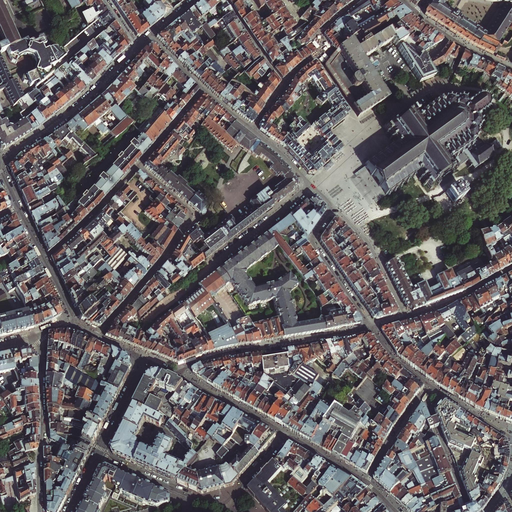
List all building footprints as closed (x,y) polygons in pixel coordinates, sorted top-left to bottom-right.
[(25,13),(39,6),(35,0),(28,0),(20,4),(25,13)] [(68,0),(67,2),(70,10),(73,9),(77,7),(74,0),(68,0)] [(94,9),(102,5),(100,2),(99,0),(92,0),(84,4),(87,11),(82,14),(82,15),(91,11),(89,7),(92,5),(94,9)] [(111,0),(114,3),(118,9),(123,5),(123,4),(126,1),(125,0),(111,0)] [(147,0),(146,0),(144,2),(148,7),(144,11),(155,24),(159,20),(163,17),(152,6),(147,0)] [(157,0),(154,3),(152,0),(147,0),(152,6),(163,17),(167,14),(171,11),(164,4),(160,0),(157,0)] [(203,0),(201,2),(209,12),(211,15),(218,10),(214,5),(211,0),(203,0)] [(224,1),(222,0),(211,0),(214,5),(219,1),(222,7),(218,10),(224,18),(232,13),(224,1)] [(238,0),(239,0),(232,5),(232,6),(233,7),(243,0),(248,6),(250,9),(253,6),(249,0),(238,0)] [(235,11),(237,13),(248,6),(243,0),(233,7),(235,11)] [(253,13),(252,13),(244,19),(242,20),(248,29),(254,37),(258,43),(259,44),(260,46),(266,56),(277,46),(269,34),(279,26),(286,37),(291,33),(290,30),(296,26),(295,24),(293,21),(284,8),(282,5),(278,0),(265,0),(265,1),(263,0),(258,0),(257,1),(257,2),(256,3),(260,9),(265,5),(272,16),(261,24),(254,13),(253,13)] [(326,4),(336,13),(340,10),(341,9),(337,5),(331,0),(323,0),(323,1),(326,4)] [(388,12),(385,14),(358,31),(350,20),(351,18),(369,7),(372,7),(368,3),(365,0),(362,0),(361,1),(334,23),(332,26),(338,31),(335,34),(335,35),(338,39),(343,45),(348,41),(345,36),(348,34),(351,38),(359,33),(362,38),(366,36),(371,33),(377,30),(379,29),(376,24),(390,15),(388,12)] [(337,5),(341,9),(347,5),(352,2),(350,0),(339,0),(340,2),(337,5)] [(377,5),(383,0),(372,0),(368,3),(372,7),(372,8),(377,5)] [(385,14),(388,12),(398,5),(396,4),(392,0),(383,0),(377,5),(372,8),(374,11),(377,12),(382,9),(384,11),(385,14)] [(441,7),(442,6),(445,0),(433,0),(426,7),(427,8),(433,12),(437,7),(441,7)] [(123,5),(118,9),(121,14),(124,19),(132,14),(127,7),(129,6),(127,2),(126,1),(123,4),(123,5)] [(144,11),(142,8),(136,12),(129,1),(127,2),(129,6),(127,7),(132,14),(135,18),(135,17),(136,17),(138,15),(140,17),(142,20),(148,30),(151,27),(155,24),(144,11)] [(197,5),(193,8),(201,19),(209,12),(201,2),(197,5)] [(0,36),(4,45),(0,47),(0,53),(7,50),(19,45),(0,3),(0,36)] [(314,3),(309,9),(313,12),(315,14),(316,13),(314,11),(318,7),(314,3)] [(485,38),(498,44),(507,29),(510,23),(511,19),(511,4),(504,3),(502,6),(486,35),(487,35),(485,38)] [(322,10),(331,18),(334,15),(336,13),(326,4),(321,9),(322,10)] [(98,20),(107,12),(105,9),(102,5),(94,9),(91,11),(82,15),(87,26),(94,20),(95,22),(98,20)] [(390,15),(401,8),(400,7),(398,5),(388,12),(390,15)] [(239,17),(242,20),(244,19),(252,13),(253,12),(250,9),(248,6),(237,13),(239,17)] [(487,35),(486,35),(458,16),(455,22),(449,18),(453,13),(442,6),(441,7),(437,7),(433,12),(471,37),(479,42),(484,37),(485,38),(487,35)] [(191,10),(188,12),(196,23),(201,28),(205,25),(201,19),(193,8),(191,10)] [(400,23),(410,16),(408,14),(401,8),(390,15),(376,24),(379,29),(388,23),(387,22),(394,18),(398,24),(400,23)] [(484,51),(492,55),(495,50),(479,42),(471,37),(433,12),(427,8),(424,12),(424,15),(428,17),(430,18),(434,21),(440,25),(446,29),(453,33),(459,37),(464,40),(469,43),(473,46),(484,51)] [(38,21),(48,17),(44,9),(35,13),(38,21)] [(318,17),(326,24),(328,22),(330,19),(331,18),(322,10),(320,13),(321,14),(318,17)] [(98,20),(106,30),(115,24),(110,17),(107,12),(98,20)] [(180,19),(178,20),(197,44),(201,49),(204,54),(209,50),(213,47),(208,41),(205,43),(204,42),(201,44),(200,42),(199,41),(197,37),(196,36),(194,36),(193,34),(201,28),(196,23),(188,12),(185,15),(180,19)] [(235,18),(232,13),(224,18),(218,21),(222,28),(212,35),(214,37),(219,33),(237,21),(235,18)] [(455,14),(453,13),(449,18),(455,22),(458,16),(455,14)] [(132,30),(136,37),(139,37),(144,33),(148,30),(142,20),(139,22),(135,17),(135,18),(132,14),(124,19),(129,25),(132,30)] [(315,19),(323,26),(325,24),(326,24),(318,17),(315,14),(313,17),(315,19)] [(405,28),(413,19),(412,18),(410,16),(400,23),(404,27),(405,28)] [(214,19),(206,26),(209,30),(216,23),(214,19)] [(312,23),(319,30),(322,28),(323,26),(315,19),(311,23),(312,23)] [(411,29),(417,22),(416,21),(413,19),(405,28),(404,27),(403,29),(402,28),(399,32),(402,35),(411,29)] [(176,22),(173,25),(192,48),(197,44),(178,20),(176,22)] [(242,29),(237,21),(219,33),(228,47),(236,41),(245,34),(242,29)] [(416,31),(421,25),(420,24),(417,22),(411,29),(402,35),(406,38),(407,39),(410,35),(409,34),(411,32),(412,33),(415,31),(416,31)] [(49,23),(37,28),(39,34),(51,29),(49,23)] [(312,23),(307,28),(314,35),(317,32),(319,30),(312,23)] [(103,33),(105,35),(107,33),(110,36),(114,33),(116,36),(120,32),(115,24),(106,30),(103,33)] [(171,26),(168,29),(177,39),(181,44),(176,48),(179,51),(174,55),(177,58),(181,62),(183,64),(201,49),(197,44),(192,48),(173,25),(171,26)] [(201,28),(209,40),(214,37),(212,35),(209,30),(206,26),(205,25),(201,28)] [(400,28),(397,25),(393,27),(398,33),(399,32),(402,28),(401,27),(400,28)] [(419,34),(425,27),(424,26),(421,25),(416,31),(419,34)] [(338,31),(332,26),(330,28),(328,30),(331,34),(326,38),(327,39),(328,41),(335,35),(335,34),(338,31)] [(351,38),(363,57),(375,49),(376,50),(380,47),(379,47),(392,39),(396,44),(402,41),(406,38),(402,35),(399,32),(398,33),(393,27),(376,38),(369,42),(366,36),(362,38),(359,33),(351,38)] [(422,37),(429,30),(427,29),(425,27),(419,34),(418,34),(422,37)] [(307,28),(301,34),(303,36),(308,41),(310,39),(313,36),(314,35),(307,28)] [(165,31),(162,33),(169,40),(173,44),(174,46),(176,44),(176,42),(174,41),(177,39),(168,29),(165,31)] [(275,68),(283,79),(285,77),(289,73),(291,71),(282,59),(283,58),(281,56),(285,53),(286,54),(289,52),(289,51),(285,46),(286,47),(287,45),(288,43),(289,42),(294,38),(301,33),(298,29),(279,43),(280,44),(277,46),(266,56),(268,58),(271,63),(278,58),(279,59),(278,59),(279,65),(275,68)] [(424,41),(432,33),(431,31),(429,30),(422,37),(421,38),(424,41)] [(119,39),(128,48),(130,46),(126,41),(122,35),(120,32),(116,36),(117,36),(119,39)] [(103,33),(99,36),(106,43),(100,49),(97,45),(95,47),(112,63),(114,61),(117,59),(112,54),(118,48),(108,38),(105,35),(103,33)] [(115,43),(113,40),(114,39),(117,36),(116,36),(114,33),(110,36),(108,38),(118,48),(122,53),(126,50),(128,48),(119,39),(117,41),(115,43)] [(160,35),(156,38),(164,45),(169,40),(162,33),(160,35)] [(376,37),(374,37),(371,33),(366,36),(369,42),(376,38),(376,37)] [(430,43),(437,36),(436,35),(432,33),(424,41),(427,44),(430,43)] [(248,38),(245,34),(236,41),(240,48),(250,41),(248,38)] [(337,50),(339,53),(340,51),(341,53),(355,74),(352,76),(351,78),(351,81),(352,83),(354,85),(356,86),(359,86),(362,84),(369,95),(356,104),(352,107),(355,111),(359,117),(372,109),(388,97),(385,92),(363,57),(351,38),(348,34),(345,36),(348,41),(343,45),(337,50)] [(414,38),(415,37),(412,35),(413,34),(412,34),(411,34),(410,35),(407,39),(410,42),(414,38)] [(46,46),(41,35),(19,45),(7,50),(13,62),(16,63),(18,57),(26,53),(35,56),(39,65),(36,74),(27,77),(24,76),(23,79),(24,82),(27,83),(29,82),(30,86),(33,85),(32,84),(38,82),(39,85),(40,84),(42,83),(47,79),(53,74),(58,70),(63,66),(68,61),(70,60),(62,50),(60,48),(58,46),(44,53),(41,48),(46,46)] [(330,43),(332,45),(338,39),(335,35),(328,41),(330,43)] [(303,36),(297,41),(300,46),(304,46),(304,47),(305,47),(310,44),(309,43),(308,42),(308,41),(303,36)] [(441,41),(441,39),(440,38),(437,36),(430,43),(427,44),(425,45),(423,47),(419,51),(423,54),(424,52),(427,49),(441,41)] [(498,44),(485,38),(484,37),(479,42),(495,50),(497,47),(498,44)] [(419,59),(422,55),(423,54),(419,51),(415,47),(413,45),(410,42),(407,39),(406,38),(402,41),(403,43),(404,43),(406,41),(419,55),(418,57),(419,59)] [(334,47),(337,50),(343,45),(338,39),(332,45),(334,47)] [(166,47),(168,49),(171,46),(173,44),(169,40),(164,45),(166,47)] [(252,44),(250,41),(240,48),(244,52),(253,46),(252,44)] [(95,58),(106,69),(109,66),(112,63),(95,47),(91,42),(86,47),(92,54),(93,53),(92,52),(94,50),(99,54),(95,58)] [(404,43),(403,43),(397,47),(410,68),(415,75),(419,83),(434,77),(431,70),(426,63),(425,61),(425,60),(424,59),(425,58),(422,55),(419,59),(418,57),(404,43)] [(450,45),(448,43),(442,51),(440,55),(445,63),(446,65),(447,65),(447,67),(449,70),(451,70),(452,66),(459,51),(455,48),(450,45)] [(310,44),(306,47),(302,50),(307,58),(309,56),(311,54),(316,51),(313,48),(310,44)] [(151,45),(150,45),(146,49),(145,49),(154,59),(160,52),(152,45),(151,45)] [(171,52),(174,55),(179,51),(176,48),(174,46),(173,48),(171,46),(168,49),(171,52)] [(255,48),(253,46),(244,52),(244,54),(247,57),(249,56),(256,50),(255,48)] [(88,61),(101,74),(104,71),(106,69),(95,58),(92,54),(86,47),(79,52),(83,56),(88,53),(92,57),(88,61)] [(112,54),(117,59),(120,55),(122,53),(118,48),(112,54)] [(225,48),(219,53),(224,59),(228,56),(230,55),(225,48)] [(244,52),(240,48),(230,55),(232,57),(234,59),(244,52)] [(157,70),(161,65),(157,62),(154,59),(145,49),(142,52),(139,56),(136,58),(134,61),(140,67),(138,69),(149,79),(153,75),(157,70)] [(187,67),(189,69),(205,55),(204,54),(201,49),(183,64),(187,67)] [(219,63),(209,50),(204,54),(205,55),(208,60),(212,66),(210,68),(209,69),(216,75),(219,77),(224,74),(215,65),(219,63)] [(258,53),(256,50),(249,56),(250,57),(253,61),(260,56),(258,53)] [(297,53),(303,61),(305,59),(307,58),(302,50),(297,53)] [(324,67),(352,107),(356,104),(331,66),(341,53),(340,51),(339,53),(337,50),(331,57),(324,65),(324,67)] [(86,70),(95,79),(98,76),(101,74),(88,61),(83,56),(79,52),(77,54),(78,55),(79,55),(80,56),(78,58),(76,55),(74,57),(84,67),(84,66),(84,65),(86,62),(88,64),(89,65),(90,66),(86,70)] [(154,59),(157,62),(163,55),(162,54),(160,52),(154,59)] [(239,64),(244,60),(241,56),(244,54),(244,52),(234,59),(237,62),(239,64)] [(287,58),(295,68),(297,66),(299,64),(292,55),(289,52),(286,54),(285,53),(281,56),(283,58),(284,57),(286,59),(287,58)] [(292,55),(299,64),(301,63),(303,61),(297,53),(296,52),(292,55)] [(468,56),(463,53),(457,68),(465,71),(471,58),(468,56)] [(157,62),(161,65),(167,59),(165,58),(163,55),(157,62)] [(192,73),(194,75),(202,66),(205,63),(208,60),(205,55),(189,69),(190,70),(192,73)] [(445,63),(440,55),(435,57),(429,61),(426,63),(431,70),(436,68),(436,69),(438,68),(437,67),(439,66),(441,71),(443,71),(445,63)] [(249,56),(247,57),(244,60),(239,64),(243,68),(250,63),(247,60),(250,57),(249,56)] [(68,61),(90,84),(93,81),(95,79),(86,70),(84,67),(74,57),(70,60),(68,61)] [(282,59),(291,71),(293,70),(295,68),(287,58),(286,59),(284,57),(283,58),(282,59)] [(0,91),(4,89),(12,107),(18,103),(23,98),(15,80),(11,82),(0,58),(0,80),(2,85),(0,85),(0,91)] [(471,76),(478,61),(476,60),(471,58),(465,71),(464,74),(468,75),(471,76)] [(147,82),(145,84),(151,90),(158,81),(164,74),(172,64),(171,63),(167,59),(161,65),(157,70),(160,72),(157,76),(158,77),(156,79),(153,75),(149,79),(147,82)] [(260,70),(266,64),(265,62),(263,60),(256,65),(260,70)] [(72,76),(84,90),(88,87),(90,84),(68,61),(63,66),(67,71),(70,68),(75,73),(72,76)] [(140,67),(134,61),(132,63),(130,65),(137,71),(138,69),(140,67)] [(320,69),(315,61),(311,63),(308,65),(307,67),(306,67),(300,72),(307,81),(308,82),(310,80),(321,96),(314,100),(320,107),(327,102),(332,110),(311,126),(315,130),(315,131),(326,142),(309,158),(294,143),(308,130),(299,118),(296,120),(299,123),(296,125),(294,123),(289,127),(292,130),(291,131),(286,137),(285,136),(280,144),(287,150),(288,151),(300,164),(305,170),(308,173),(315,173),(329,160),(342,149),(337,143),(327,132),(329,130),(330,131),(346,119),(348,118),(348,117),(347,116),(350,113),(336,94),(337,93),(333,88),(321,71),(321,70),(320,69)] [(475,79),(482,63),(481,62),(478,61),(471,76),(475,79)] [(475,79),(479,82),(487,65),(485,64),(482,63),(475,79)] [(169,79),(173,75),(177,70),(176,68),(172,64),(164,74),(169,79)] [(270,68),(266,64),(260,70),(255,75),(259,79),(260,79),(263,76),(265,73),(270,68)] [(129,67),(127,70),(133,76),(137,71),(130,65),(129,67)] [(260,70),(256,65),(245,75),(249,81),(251,79),(255,75),(260,70)] [(485,78),(492,68),(490,67),(487,65),(479,82),(480,83),(482,84),(485,78)] [(70,85),(79,95),(82,92),(84,90),(72,76),(67,71),(63,66),(58,70),(64,78),(66,79),(70,76),(71,78),(70,79),(71,80),(73,80),(74,82),(70,85)] [(202,66),(194,75),(198,78),(199,80),(207,71),(202,66)] [(482,84),(486,87),(489,81),(495,69),(494,69),(492,68),(485,78),(482,84)] [(133,76),(127,70),(124,73),(120,77),(129,86),(136,79),(138,80),(141,77),(147,82),(149,79),(138,69),(137,71),(133,76)] [(494,85),(492,89),(494,91),(495,89),(499,83),(498,82),(503,72),(500,71),(495,69),(489,81),(494,85)] [(60,80),(61,80),(64,78),(58,70),(53,74),(58,80),(59,79),(60,80)] [(173,75),(180,82),(179,83),(183,87),(188,80),(186,78),(180,72),(177,70),(173,75)] [(207,71),(199,80),(202,82),(204,84),(212,76),(212,75),(207,71)] [(270,79),(277,87),(279,85),(280,82),(272,72),(268,76),(270,79)] [(307,81),(300,72),(298,74),(296,76),(304,84),(307,81)] [(495,89),(499,91),(508,75),(506,74),(503,72),(498,82),(499,83),(495,89)] [(53,74),(47,79),(54,87),(59,82),(58,80),(53,74)] [(180,82),(173,75),(169,79),(172,82),(167,89),(169,91),(173,87),(174,88),(174,87),(177,85),(181,89),(183,87),(179,83),(180,82)] [(212,76),(204,84),(207,87),(209,89),(219,77),(216,75),(213,77),(212,76)] [(499,91),(505,95),(511,82),(511,76),(508,75),(499,91)] [(304,84),(296,76),(294,78),(292,80),(300,88),(304,84)] [(129,86),(120,77),(114,83),(104,94),(114,106),(117,108),(125,100),(126,101),(129,98),(129,97),(128,96),(134,90),(129,86)] [(219,77),(209,89),(212,92),(213,93),(221,85),(224,82),(219,77)] [(54,98),(62,108),(65,106),(67,104),(56,90),(54,87),(47,79),(42,83),(43,85),(44,87),(48,91),(51,89),(55,93),(56,92),(56,94),(58,95),(54,98)] [(167,89),(172,82),(169,79),(164,86),(149,103),(151,105),(157,110),(160,113),(164,108),(166,106),(168,104),(169,103),(170,101),(172,100),(174,98),(179,92),(174,87),(174,88),(173,87),(169,91),(167,89)] [(277,87),(270,79),(265,84),(273,92),(275,89),(277,87)] [(188,92),(194,85),(192,83),(188,80),(183,87),(181,89),(179,92),(181,95),(184,97),(188,92)] [(304,92),(300,88),(292,80),(291,81),(286,90),(282,97),(279,101),(289,110),(304,92)] [(149,103),(164,86),(158,81),(151,90),(149,92),(147,94),(143,98),(144,99),(149,103)] [(235,103),(244,91),(232,81),(228,86),(227,87),(231,90),(226,96),(227,96),(231,99),(227,105),(229,106),(235,111),(236,112),(241,107),(244,103),(243,103),(242,103),(240,102),(238,104),(235,103)] [(65,89),(73,99),(76,97),(79,95),(70,85),(68,82),(65,85),(65,86),(66,88),(65,89)] [(261,89),(270,97),(272,94),(273,92),(265,84),(263,82),(261,84),(263,86),(262,88),(262,87),(261,86),(260,86),(259,87),(261,89)] [(197,92),(198,90),(194,85),(188,92),(193,96),(197,92)] [(221,85),(213,93),(217,96),(219,98),(223,93),(226,96),(231,90),(227,87),(226,89),(222,86),(221,85)] [(45,100),(56,113),(59,111),(62,108),(54,98),(52,96),(50,94),(48,91),(44,87),(38,91),(43,97),(45,100)] [(36,88),(27,95),(34,103),(36,101),(37,102),(43,97),(38,91),(36,88)] [(147,94),(142,88),(137,93),(138,94),(137,94),(138,95),(142,99),(143,99),(143,98),(147,94)] [(56,90),(67,104),(71,101),(73,99),(65,89),(62,91),(60,89),(59,89),(56,90)] [(251,97),(263,106),(267,101),(270,97),(261,89),(256,95),(254,94),(251,97)] [(184,97),(189,101),(192,98),(193,96),(188,92),(184,97)] [(223,93),(219,98),(221,100),(223,101),(227,96),(226,96),(223,93)] [(114,106),(104,94),(101,96),(99,98),(109,110),(114,106)] [(23,98),(18,103),(24,110),(34,103),(27,95),(23,98)] [(178,101),(184,107),(187,103),(189,101),(184,97),(181,95),(180,96),(182,97),(178,101)] [(206,97),(204,96),(202,96),(194,105),(190,110),(195,115),(208,99),(206,97)] [(250,105),(260,113),(262,110),(264,107),(263,106),(251,97),(250,96),(246,101),(250,105)] [(365,164),(353,172),(373,202),(377,200),(385,194),(387,196),(388,195),(387,193),(391,189),(393,191),(394,190),(393,188),(398,185),(399,187),(401,186),(399,184),(404,181),(405,183),(407,182),(405,179),(410,176),(412,178),(413,177),(411,175),(416,172),(419,175),(416,177),(417,178),(420,177),(423,182),(421,184),(422,185),(425,184),(428,189),(430,188),(428,185),(433,181),(436,186),(438,184),(437,182),(448,175),(449,177),(451,175),(448,171),(452,168),(454,171),(456,170),(456,169),(466,161),(472,171),(486,161),(487,161),(488,161),(487,160),(490,159),(491,158),(491,157),(491,156),(490,156),(485,149),(485,148),(485,147),(484,148),(484,147),(483,148),(479,142),(476,144),(474,143),(475,142),(474,141),(475,139),(477,140),(478,138),(476,138),(476,135),(478,135),(478,133),(476,133),(477,131),(478,132),(479,131),(478,130),(479,128),(481,128),(481,127),(480,126),(480,124),(481,124),(481,122),(479,122),(478,120),(480,118),(479,117),(480,115),(482,117),(483,116),(482,115),(483,113),(484,115),(486,114),(485,112),(487,111),(488,112),(489,111),(488,110),(489,108),(491,108),(491,107),(489,106),(489,104),(491,103),(490,102),(488,102),(487,100),(488,99),(487,98),(486,99),(484,98),(484,97),(482,97),(482,98),(480,98),(479,97),(478,97),(479,99),(477,100),(475,99),(474,100),(475,101),(474,102),(472,101),(471,102),(472,103),(470,105),(469,103),(466,103),(465,101),(465,100),(464,100),(464,101),(462,100),(462,98),(460,98),(460,100),(458,101),(457,99),(456,100),(456,101),(454,101),(454,100),(453,99),(452,100),(450,99),(449,98),(448,98),(448,100),(446,100),(445,99),(444,100),(444,101),(443,102),(442,102),(441,102),(440,102),(440,103),(438,99),(436,100),(438,103),(435,105),(433,102),(431,104),(433,106),(429,109),(427,106),(426,107),(428,110),(424,113),(422,110),(421,111),(422,114),(419,116),(416,113),(419,111),(418,109),(415,111),(412,106),(409,107),(411,110),(407,113),(405,109),(403,111),(404,112),(393,120),(392,118),(390,120),(392,124),(388,127),(385,124),(384,125),(387,131),(385,132),(386,134),(386,133),(387,134),(386,135),(388,137),(389,136),(389,138),(390,140),(392,138),(396,143),(391,146),(389,144),(388,145),(390,147),(385,150),(383,148),(382,149),(383,151),(379,155),(377,152),(376,153),(377,156),(372,159),(371,157),(369,158),(371,160),(366,163),(365,161),(363,162),(365,164)] [(109,110),(99,98),(92,104),(88,108),(98,120),(109,110)] [(172,105),(180,112),(183,108),(184,107),(178,101),(174,98),(172,100),(173,101),(174,102),(172,105)] [(199,118),(202,115),(203,114),(204,115),(205,114),(203,113),(204,112),(212,102),(210,101),(208,99),(195,115),(199,118)] [(24,120),(32,132),(35,130),(37,128),(47,120),(56,113),(45,100),(40,105),(41,106),(24,120)] [(277,103),(275,106),(283,113),(285,114),(289,110),(279,101),(277,103)] [(211,112),(217,106),(215,104),(212,102),(204,112),(209,116),(211,112)] [(164,108),(175,117),(178,114),(180,112),(172,105),(170,104),(169,103),(168,104),(170,105),(168,108),(166,106),(164,108)] [(247,111),(256,118),(258,115),(260,113),(250,105),(245,110),(247,111)] [(115,139),(131,124),(117,108),(114,106),(109,110),(120,123),(109,133),(115,139)] [(211,112),(216,116),(217,115),(222,110),(220,109),(217,106),(211,112)] [(270,110),(265,116),(273,120),(276,117),(276,116),(278,119),(283,113),(275,106),(270,110)] [(241,107),(236,112),(240,115),(243,117),(247,111),(245,110),(241,107)] [(91,126),(93,124),(96,128),(96,127),(100,131),(102,134),(104,133),(105,135),(108,132),(98,120),(88,108),(82,112),(76,117),(87,130),(88,130),(92,127),(91,126)] [(160,113),(171,122),(174,119),(175,117),(164,108),(160,113)] [(147,133),(155,141),(167,127),(171,122),(160,113),(157,110),(137,131),(141,135),(143,137),(147,133)] [(189,112),(187,114),(195,122),(199,118),(195,115),(190,110),(189,112)] [(217,115),(222,119),(226,114),(224,112),(222,110),(217,115)] [(256,118),(247,111),(243,117),(248,121),(250,123),(252,123),(256,118)] [(186,115),(184,118),(197,130),(200,126),(197,123),(195,122),(187,114),(186,115)] [(221,119),(226,123),(231,117),(229,116),(226,114),(222,119),(221,119)] [(262,121),(259,125),(260,130),(261,131),(262,132),(265,134),(269,137),(273,140),(278,142),(280,144),(285,136),(276,129),(270,126),(273,121),(273,120),(265,116),(262,121)] [(87,130),(76,117),(72,121),(65,127),(71,135),(77,130),(82,135),(87,130)] [(226,123),(231,127),(234,123),(236,121),(234,120),(231,117),(226,123)] [(183,119),(180,123),(188,130),(191,127),(193,128),(190,132),(193,134),(197,130),(184,118),(183,119)] [(211,122),(207,118),(206,119),(204,122),(201,125),(201,126),(231,153),(238,145),(248,134),(234,123),(231,127),(224,134),(220,130),(215,127),(210,123),(211,122)] [(12,127),(18,141),(32,132),(24,120),(12,127)] [(157,150),(153,154),(158,159),(162,163),(169,155),(174,155),(180,160),(182,162),(196,145),(195,144),(195,143),(190,139),(193,134),(190,132),(188,130),(180,123),(178,125),(174,130),(170,134),(167,139),(163,143),(157,150)] [(8,126),(0,132),(0,148),(0,150),(2,149),(4,149),(18,141),(12,127),(8,126)] [(71,144),(85,158),(80,161),(83,166),(95,158),(86,151),(83,148),(71,135),(65,127),(60,130),(56,133),(52,136),(64,148),(71,144)] [(143,137),(151,146),(155,141),(147,133),(143,137)] [(242,149),(252,137),(250,135),(248,134),(238,145),(240,147),(242,149)] [(78,207),(86,216),(92,209),(96,205),(98,203),(100,202),(99,201),(103,197),(108,192),(110,190),(111,190),(113,187),(115,186),(114,185),(119,181),(125,174),(132,166),(142,156),(148,149),(151,146),(143,137),(141,135),(134,142),(133,141),(129,145),(130,146),(121,156),(119,155),(116,159),(117,160),(102,177),(101,175),(97,179),(98,180),(85,195),(84,193),(81,197),(78,195),(72,201),(75,203),(78,207)] [(67,161),(72,157),(64,148),(52,136),(49,138),(46,139),(56,150),(60,147),(61,149),(63,152),(64,151),(65,152),(61,156),(63,157),(67,161)] [(256,141),(257,141),(254,139),(252,137),(242,149),(248,154),(249,153),(256,141)] [(44,141),(41,142),(59,163),(61,166),(67,161),(63,157),(59,160),(55,155),(56,154),(55,153),(57,151),(56,150),(46,139),(44,141)] [(251,155),(260,144),(258,143),(256,141),(249,153),(251,155)] [(38,144),(35,146),(44,158),(52,168),(59,163),(41,142),(38,144)] [(251,155),(257,159),(259,157),(269,165),(278,158),(269,151),(270,151),(263,146),(262,145),(262,146),(260,144),(251,155)] [(44,158),(35,146),(30,148),(26,151),(47,175),(54,171),(52,168),(44,158)] [(60,147),(56,150),(57,151),(58,152),(61,156),(65,152),(64,151),(63,152),(61,149),(60,147)] [(47,175),(26,151),(23,152),(19,155),(30,165),(31,166),(33,169),(35,173),(37,175),(40,174),(43,178),(47,175)] [(151,156),(149,159),(158,167),(162,163),(158,159),(153,154),(151,156)] [(30,165),(19,155),(18,156),(16,158),(26,167),(30,165)] [(14,160),(13,162),(22,170),(26,167),(16,158),(14,160)] [(276,177),(288,168),(285,165),(284,165),(283,164),(278,158),(269,165),(271,167),(269,169),(273,173),(276,177)] [(147,160),(146,162),(156,171),(160,168),(158,167),(149,159),(147,160)] [(22,170),(13,162),(8,166),(11,172),(12,177),(22,170)] [(146,162),(143,165),(144,167),(149,171),(153,175),(156,171),(146,162)] [(62,180),(69,176),(61,166),(59,163),(52,168),(54,171),(55,170),(58,174),(62,180)] [(22,170),(12,177),(14,180),(15,181),(23,175),(27,172),(33,169),(31,166),(30,165),(26,167),(22,170)] [(155,176),(157,178),(164,170),(161,167),(160,168),(156,171),(153,175),(155,176)] [(290,172),(291,171),(288,168),(276,177),(277,178),(279,176),(284,181),(273,190),(275,192),(270,195),(270,196),(267,198),(272,206),(277,202),(278,203),(282,200),(293,191),(294,190),(294,189),(297,186),(297,182),(296,180),(291,174),(290,172)] [(58,174),(55,170),(54,171),(47,175),(43,178),(41,179),(43,183),(58,174)] [(159,180),(161,181),(168,173),(164,170),(157,178),(159,180)] [(139,172),(137,172),(134,175),(140,180),(139,181),(144,185),(148,180),(145,177),(140,173),(139,172)] [(26,179),(17,185),(19,190),(20,193),(36,184),(37,188),(44,184),(43,183),(41,179),(43,178),(40,174),(37,175),(35,173),(30,177),(26,179)] [(166,186),(170,189),(179,179),(177,177),(175,179),(168,173),(161,181),(166,186)] [(36,184),(20,193),(24,203),(26,206),(36,201),(33,196),(62,180),(58,174),(43,183),(44,184),(37,188),(36,184)] [(23,175),(15,181),(16,184),(17,185),(26,179),(23,175)] [(140,180),(134,175),(131,179),(136,183),(139,181),(140,180)] [(185,202),(188,204),(195,196),(185,187),(187,185),(179,179),(170,189),(172,190),(173,191),(174,192),(180,198),(181,198),(185,202)] [(36,201),(26,206),(28,211),(30,214),(43,206),(40,199),(50,194),(49,193),(57,188),(56,187),(57,186),(58,187),(60,186),(61,183),(64,182),(62,180),(33,196),(36,201)] [(144,185),(147,188),(152,183),(151,182),(148,180),(144,185)] [(148,189),(151,192),(156,187),(154,185),(152,183),(147,188),(148,189)] [(130,191),(124,186),(122,189),(117,193),(123,198),(130,191)] [(158,197),(162,201),(167,196),(162,192),(156,187),(151,192),(153,193),(156,196),(158,197)] [(454,188),(453,189),(454,190),(448,194),(447,193),(446,194),(447,194),(446,195),(447,196),(451,201),(450,201),(451,202),(452,202),(452,203),(453,202),(453,201),(459,197),(459,198),(461,197),(460,196),(461,196),(460,195),(459,195),(459,194),(459,193),(459,192),(459,191),(458,191),(457,191),(456,191),(456,190),(456,189),(456,188),(455,189),(454,188)] [(148,189),(144,194),(149,198),(153,193),(151,192),(148,189)] [(270,196),(266,189),(250,202),(255,207),(235,223),(230,217),(225,221),(218,227),(217,228),(228,242),(255,221),(270,209),(273,207),(272,206),(267,198),(270,196)] [(116,195),(113,198),(124,208),(128,204),(125,201),(123,198),(117,193),(116,195)] [(135,196),(132,193),(125,201),(128,204),(135,196)] [(194,210),(199,214),(204,209),(208,204),(197,194),(195,196),(188,204),(194,210)] [(170,207),(173,210),(177,205),(172,201),(167,196),(162,201),(167,205),(170,207)] [(318,200),(314,196),(308,201),(311,204),(314,207),(316,209),(321,203),(318,200)] [(158,197),(153,202),(154,202),(161,209),(163,210),(167,205),(162,201),(158,197)] [(8,204),(6,198),(1,200),(6,209),(7,209),(10,207),(8,204)] [(70,220),(75,227),(77,225),(80,222),(72,214),(69,217),(66,213),(69,211),(65,207),(64,208),(56,198),(54,200),(61,211),(64,217),(67,222),(70,220)] [(110,201),(110,202),(121,212),(124,208),(113,198),(112,199),(110,201)] [(304,201),(302,203),(306,208),(311,204),(308,201),(306,199),(304,201)] [(43,206),(30,214),(33,221),(35,227),(43,222),(42,219),(41,217),(53,210),(54,212),(55,215),(61,211),(54,200),(43,206)] [(72,214),(80,222),(84,219),(86,216),(78,207),(75,211),(72,208),(72,206),(75,203),(72,201),(65,207),(69,211),(72,214)] [(108,204),(105,207),(116,217),(118,215),(121,212),(110,202),(108,204)] [(154,202),(150,207),(146,203),(144,203),(143,204),(143,205),(143,206),(141,209),(145,212),(144,214),(160,226),(150,238),(153,241),(164,252),(169,244),(171,241),(173,236),(165,229),(166,228),(164,227),(165,226),(164,225),(166,222),(158,216),(161,211),(160,210),(161,209),(154,202)] [(293,212),(288,216),(306,238),(313,227),(317,223),(318,221),(311,213),(306,208),(302,203),(299,206),(293,212)] [(325,211),(325,207),(321,203),(316,209),(322,215),(324,212),(325,211)] [(306,208),(311,213),(318,221),(321,217),(322,215),(316,209),(314,207),(311,204),(306,208)] [(187,213),(177,205),(173,210),(184,219),(186,215),(187,213)] [(103,210),(100,213),(113,224),(114,224),(118,219),(116,217),(105,207),(103,210)] [(169,216),(180,225),(183,221),(184,219),(173,210),(170,207),(169,208),(170,209),(166,214),(169,216)] [(160,210),(161,211),(158,216),(166,222),(176,231),(179,227),(180,225),(169,216),(166,214),(163,210),(161,209),(160,210)] [(53,210),(41,217),(42,219),(54,212),(53,210)] [(43,222),(35,227),(37,232),(38,234),(39,233),(52,225),(64,217),(61,211),(55,215),(54,215),(56,218),(53,220),(54,221),(50,223),(48,219),(43,222)] [(511,224),(504,215),(501,211),(499,212),(493,215),(505,232),(507,231),(511,236),(511,224)] [(112,226),(99,214),(95,218),(86,226),(80,232),(88,240),(88,239),(91,242),(86,246),(78,254),(74,257),(78,260),(82,264),(61,279),(62,282),(64,285),(88,264),(92,269),(102,259),(105,263),(115,253),(116,251),(111,248),(112,246),(118,240),(120,238),(115,232),(117,231),(116,230),(112,226)] [(119,229),(123,232),(127,227),(131,223),(127,220),(121,218),(118,215),(116,217),(118,219),(114,224),(118,227),(116,230),(117,231),(119,229)] [(493,215),(487,219),(492,228),(497,224),(499,226),(493,230),(498,237),(502,235),(504,239),(501,241),(502,244),(506,243),(509,248),(511,246),(511,236),(507,231),(505,232),(493,215)] [(284,220),(267,234),(277,247),(286,259),(304,244),(306,244),(306,241),(306,238),(288,216),(284,220)] [(13,217),(6,221),(10,227),(17,223),(15,218),(13,217)] [(52,225),(39,233),(40,236),(41,238),(51,230),(53,232),(54,234),(54,235),(56,233),(60,229),(65,225),(67,222),(64,217),(52,225)] [(345,228),(337,219),(333,220),(332,220),(331,222),(337,229),(335,230),(338,234),(345,228)] [(65,225),(70,231),(73,229),(75,227),(70,220),(67,222),(65,225)] [(0,229),(1,232),(2,232),(5,230),(10,227),(6,221),(2,223),(0,224),(0,229)] [(165,229),(173,236),(175,233),(176,231),(166,222),(164,225),(165,226),(164,227),(166,228),(165,229)] [(337,229),(331,222),(329,225),(327,229),(333,238),(334,237),(338,234),(335,230),(337,229)] [(2,232),(1,232),(0,232),(0,239),(1,241),(20,229),(20,228),(17,223),(10,227),(5,230),(8,235),(4,237),(1,232),(2,232)] [(60,229),(66,235),(68,233),(70,231),(65,225),(60,229)] [(195,226),(192,228),(184,235),(193,245),(195,243),(201,250),(199,252),(206,260),(228,242),(217,228),(206,237),(206,238),(204,240),(202,237),(195,226)] [(143,263),(150,270),(155,264),(159,258),(147,247),(143,244),(142,242),(136,237),(127,227),(123,232),(119,229),(117,231),(115,232),(120,238),(124,235),(142,253),(148,258),(143,263)] [(343,243),(353,235),(350,232),(345,228),(338,234),(334,237),(336,240),(338,237),(340,239),(341,239),(342,240),(339,242),(341,244),(343,243)] [(492,228),(485,232),(493,246),(494,249),(497,248),(494,243),(498,241),(500,244),(500,246),(502,248),(504,250),(500,252),(509,266),(511,265),(511,264),(511,260),(502,244),(501,241),(498,237),(493,230),(492,228)] [(0,251),(3,249),(24,236),(22,234),(20,229),(1,241),(0,239),(0,251)] [(58,235),(61,239),(64,237),(66,235),(60,229),(56,233),(57,234),(58,233),(59,234),(58,235)] [(323,234),(320,239),(320,242),(322,246),(330,240),(333,238),(327,229),(323,234)] [(51,230),(41,238),(43,243),(45,247),(54,239),(56,237),(54,235),(54,234),(52,236),(50,234),(53,232),(51,230)] [(144,234),(141,231),(136,237),(142,242),(143,241),(146,238),(148,236),(145,233),(144,234)] [(480,231),(475,234),(486,257),(489,260),(497,272),(501,270),(505,268),(497,255),(494,256),(493,253),(491,253),(490,254),(488,250),(486,251),(485,250),(493,246),(485,232),(485,231),(481,233),(480,231)] [(84,244),(87,241),(88,242),(85,245),(86,246),(91,242),(88,239),(88,240),(80,232),(79,234),(76,236),(82,242),(84,244)] [(319,322),(294,326),(288,296),(290,292),(298,286),(289,274),(276,283),(254,289),(245,276),(245,271),(277,247),(267,234),(255,243),(213,274),(223,288),(229,284),(247,308),(272,302),(277,319),(283,338),(293,336),(309,334),(323,331),(322,322),(319,322)] [(349,247),(358,241),(356,238),(353,235),(343,243),(345,245),(347,244),(349,247)] [(6,253),(7,253),(26,240),(25,239),(24,236),(3,249),(6,253)] [(76,236),(75,236),(70,241),(63,246),(68,250),(72,254),(74,257),(78,254),(74,250),(75,250),(76,250),(76,249),(77,248),(76,247),(77,246),(79,248),(80,247),(80,248),(83,246),(80,244),(82,242),(76,236)] [(191,246),(183,236),(176,249),(173,253),(183,262),(185,264),(191,270),(204,261),(197,252),(191,246)] [(46,250),(47,253),(58,243),(54,239),(45,247),(46,250)] [(7,253),(8,255),(10,259),(13,257),(13,256),(29,246),(28,245),(26,240),(7,253)] [(330,240),(322,246),(326,251),(328,253),(341,244),(339,242),(338,242),(334,245),(333,244),(330,240)] [(147,247),(159,258),(162,254),(164,252),(153,241),(147,247)] [(352,254),(362,247),(360,244),(359,241),(358,241),(349,247),(347,249),(349,252),(350,251),(352,254)] [(341,244),(328,253),(330,257),(332,259),(343,252),(342,251),(340,252),(340,253),(338,250),(341,248),(341,249),(346,246),(345,245),(343,243),(341,244)] [(502,244),(511,260),(511,246),(509,248),(506,243),(502,244)] [(286,259),(297,273),(303,269),(296,259),(302,254),(309,264),(317,259),(312,252),(306,244),(304,244),(286,259)] [(13,257),(10,259),(13,264),(32,253),(31,251),(29,246),(13,256),(13,257)] [(55,254),(50,258),(51,260),(52,262),(60,257),(59,256),(68,250),(63,246),(59,250),(55,254)] [(358,261),(368,255),(366,251),(362,247),(352,254),(351,255),(348,257),(354,264),(356,263),(358,261)] [(497,255),(505,268),(506,267),(509,266),(500,252),(497,247),(497,248),(494,249),(497,255)] [(343,252),(332,259),(335,263),(336,265),(348,257),(351,255),(349,252),(347,249),(343,252)] [(60,257),(52,262),(54,265),(54,266),(72,254),(68,250),(59,256),(60,257)] [(129,259),(145,275),(148,272),(150,270),(143,263),(130,251),(126,256),(129,259)] [(32,253),(13,264),(6,268),(7,269),(4,271),(5,272),(6,271),(7,270),(10,275),(35,260),(34,258),(32,253)] [(172,255),(170,258),(186,275),(191,270),(185,264),(181,268),(179,265),(183,262),(173,253),(172,255)] [(72,254),(54,266),(57,271),(58,273),(78,260),(74,257),(72,254)] [(358,270),(371,261),(369,257),(368,255),(358,261),(361,265),(359,266),(356,263),(354,264),(358,270)] [(348,257),(336,265),(339,270),(341,273),(354,264),(348,257)] [(489,263),(486,266),(491,276),(494,274),(497,272),(489,260),(486,257),(489,263)] [(168,260),(165,264),(180,279),(177,282),(180,285),(184,282),(183,281),(182,282),(182,281),(184,280),(182,278),(186,275),(170,258),(168,260)] [(130,268),(142,279),(144,276),(145,275),(129,259),(126,263),(129,267),(131,265),(134,268),(133,269),(131,267),(130,268)] [(297,273),(302,278),(321,265),(320,263),(317,259),(309,264),(303,269),(297,273)] [(399,265),(396,259),(384,264),(390,276),(396,287),(407,308),(408,307),(412,309),(412,310),(424,306),(414,286),(411,288),(401,269),(402,267),(402,266),(400,265),(399,265)] [(38,265),(35,260),(10,275),(13,280),(7,284),(4,279),(2,280),(4,284),(5,287),(39,268),(38,265)] [(78,260),(58,273),(59,276),(61,279),(82,264),(78,260)] [(364,278),(376,270),(374,267),(371,261),(358,270),(361,275),(363,277),(364,278)] [(122,267),(138,283),(140,280),(142,279),(130,268),(129,267),(126,263),(122,267)] [(467,269),(455,275),(456,279),(458,283),(464,281),(463,278),(472,274),(479,270),(482,268),(479,263),(472,266),(471,265),(466,267),(467,269)] [(88,264),(64,285),(66,289),(67,294),(79,284),(78,282),(79,281),(82,278),(86,275),(92,269),(88,264)] [(113,272),(106,264),(93,276),(92,276),(89,279),(86,275),(82,278),(83,280),(85,283),(87,284),(90,280),(91,279),(92,278),(96,274),(97,275),(99,273),(101,276),(101,277),(103,279),(105,277),(109,274),(110,275),(113,272)] [(162,267),(159,271),(169,280),(167,283),(174,291),(178,288),(181,286),(180,285),(177,282),(180,279),(165,264),(162,267)] [(354,264),(341,273),(344,277),(346,279),(358,270),(354,264)] [(302,278),(309,287),(312,285),(328,274),(327,273),(323,267),(321,265),(302,278)] [(482,268),(479,270),(480,271),(485,279),(488,277),(491,276),(486,266),(482,268)] [(122,280),(132,290),(135,286),(138,283),(122,267),(115,274),(117,276),(122,271),(126,275),(122,280)] [(41,272),(39,268),(5,287),(8,292),(14,289),(13,287),(11,288),(9,286),(13,284),(15,288),(16,288),(28,282),(42,273),(41,272)] [(358,270),(346,279),(347,281),(351,286),(351,287),(361,280),(357,275),(358,274),(359,275),(361,275),(358,270)] [(367,284),(379,276),(377,273),(376,270),(364,278),(363,278),(367,284)] [(479,270),(472,274),(478,283),(482,280),(485,279),(480,271),(479,270)] [(158,272),(155,275),(172,293),(174,291),(167,283),(169,280),(159,271),(158,272)] [(453,280),(449,271),(441,274),(448,290),(441,293),(443,299),(448,297),(459,293),(461,292),(458,283),(456,279),(453,280)] [(119,286),(128,295),(131,292),(132,290),(122,280),(117,276),(115,274),(113,272),(110,275),(113,279),(116,277),(121,282),(118,285),(119,286)] [(42,273),(28,282),(30,286),(36,282),(44,278),(43,276),(42,273)] [(117,291),(125,298),(127,296),(128,295),(119,286),(118,285),(113,279),(110,275),(109,274),(105,277),(109,282),(110,282),(112,280),(115,283),(113,285),(112,284),(112,285),(113,286),(117,291)] [(210,276),(204,281),(206,284),(199,289),(207,300),(211,297),(210,297),(216,293),(223,288),(213,274),(210,276)] [(317,283),(324,293),(335,285),(332,280),(328,274),(312,285),(313,286),(317,283)] [(427,291),(423,282),(414,286),(424,306),(436,301),(443,299),(441,293),(448,290),(441,274),(435,277),(439,285),(427,291)] [(472,274),(463,278),(464,281),(468,288),(469,289),(471,287),(475,284),(478,283),(472,274)] [(154,277),(151,280),(166,296),(167,297),(172,293),(155,275),(154,277)] [(511,275),(501,281),(504,286),(511,282),(511,275)] [(373,287),(382,282),(380,280),(379,276),(367,284),(368,286),(371,284),(372,286),(373,287)] [(113,294),(122,302),(124,299),(125,298),(117,291),(113,286),(109,289),(108,287),(106,285),(109,282),(105,277),(103,279),(101,281),(102,283),(111,292),(113,294)] [(361,280),(351,287),(354,291),(356,295),(369,287),(368,286),(367,284),(363,278),(362,279),(361,280)] [(87,284),(70,299),(72,303),(72,304),(90,288),(94,285),(97,288),(102,283),(101,281),(99,279),(96,282),(94,283),(91,279),(90,280),(87,284)] [(36,282),(30,286),(34,295),(48,285),(47,283),(46,280),(38,285),(36,282)] [(150,281),(147,284),(162,299),(166,296),(151,280),(150,281)] [(79,284),(67,294),(69,297),(70,299),(87,284),(85,283),(82,285),(80,282),(79,281),(78,282),(79,284)] [(464,281),(458,283),(461,292),(465,290),(468,288),(464,281)] [(498,283),(494,285),(497,292),(498,296),(506,292),(504,286),(501,281),(498,283)] [(47,323),(51,322),(41,306),(39,302),(34,295),(30,286),(28,282),(16,288),(20,296),(21,298),(25,296),(26,298),(28,297),(32,304),(33,307),(42,325),(47,323)] [(374,294),(385,288),(383,285),(382,282),(373,287),(370,289),(374,294)] [(97,288),(94,285),(90,288),(95,294),(76,311),(79,318),(80,320),(94,305),(91,302),(93,300),(99,295),(102,298),(101,299),(104,302),(109,298),(113,294),(111,292),(102,283),(97,288)] [(146,285),(144,288),(150,294),(152,296),(157,301),(158,303),(162,299),(147,284),(146,285)] [(50,288),(48,285),(34,295),(39,302),(44,299),(48,297),(53,293),(50,288)] [(316,299),(322,307),(327,304),(323,299),(328,295),(331,299),(330,300),(331,301),(332,300),(341,294),(339,290),(335,285),(324,293),(316,299)] [(497,292),(494,285),(493,286),(486,289),(484,291),(492,305),(500,300),(498,296),(497,292)] [(369,287),(356,295),(359,299),(362,302),(368,298),(369,297),(374,294),(370,289),(369,287)] [(90,288),(72,304),(74,307),(76,311),(95,294),(90,288)] [(140,292),(137,295),(143,302),(150,294),(144,288),(140,292)] [(378,300),(388,294),(386,291),(385,288),(374,294),(378,300)] [(195,295),(181,306),(185,312),(193,325),(198,333),(198,334),(201,339),(207,353),(209,353),(212,352),(205,337),(198,322),(195,319),(211,306),(207,300),(199,289),(198,290),(199,291),(195,295)] [(500,301),(511,296),(511,289),(506,292),(498,296),(500,300),(500,301)] [(492,305),(484,291),(479,294),(472,297),(480,310),(484,317),(485,319),(490,316),(492,319),(495,314),(496,313),(494,309),(492,305)] [(55,296),(53,293),(48,297),(44,299),(39,302),(41,306),(46,303),(56,319),(58,317),(59,317),(61,316),(60,314),(56,309),(51,302),(56,298),(55,296)] [(109,298),(118,306),(121,304),(122,302),(113,294),(109,298)] [(332,300),(336,305),(337,305),(346,300),(344,297),(341,294),(332,300)] [(385,302),(391,300),(390,297),(388,294),(378,300),(377,300),(378,301),(379,301),(380,301),(377,303),(376,301),(374,302),(377,306),(379,305),(385,302)] [(135,297),(133,300),(146,312),(149,308),(145,304),(143,302),(137,295),(135,297)] [(25,296),(21,298),(24,307),(32,304),(28,297),(26,298),(25,296)] [(152,297),(145,304),(149,308),(152,311),(154,308),(152,306),(157,301),(152,296),(151,297),(152,297)] [(480,310),(472,297),(469,299),(466,301),(473,314),(480,310)] [(51,302),(56,309),(59,307),(58,305),(59,304),(60,304),(58,301),(56,298),(51,302)] [(106,309),(111,314),(114,311),(117,308),(118,306),(109,298),(104,302),(108,306),(106,309)] [(368,298),(362,302),(365,307),(368,312),(376,307),(377,306),(374,302),(371,303),(370,302),(368,298)] [(94,305),(80,320),(83,322),(85,323),(96,311),(95,310),(94,310),(93,311),(92,310),(93,309),(95,308),(97,305),(99,307),(104,302),(101,299),(96,304),(94,305)] [(130,303),(127,307),(136,315),(139,319),(146,312),(133,300),(130,303)] [(341,312),(350,306),(348,303),(346,300),(337,305),(338,305),(339,307),(341,312)] [(388,308),(394,306),(392,303),(391,300),(385,302),(387,305),(388,308)] [(499,303),(500,302),(500,301),(500,300),(492,305),(494,309),(500,305),(499,303)] [(473,314),(466,301),(463,302),(460,304),(469,320),(474,317),(473,314)] [(108,306),(104,302),(99,307),(96,311),(85,323),(88,325),(90,327),(92,325),(99,316),(103,312),(106,309),(108,306)] [(322,322),(323,331),(331,330),(342,328),(345,327),(342,316),(341,312),(334,313),(332,305),(332,304),(330,304),(329,302),(327,304),(322,307),(320,308),(321,319),(320,319),(319,319),(319,320),(319,321),(319,322),(322,322)] [(501,303),(500,302),(499,303),(500,305),(494,309),(496,313),(500,310),(503,307),(501,303)] [(46,303),(41,306),(51,322),(53,320),(56,319),(46,303)] [(448,310),(442,313),(440,314),(438,314),(443,324),(445,323),(451,320),(452,320),(453,321),(454,321),(455,321),(456,321),(466,334),(461,338),(467,345),(478,334),(478,333),(476,330),(474,327),(470,330),(467,325),(470,322),(469,320),(460,304),(448,310)] [(376,307),(381,318),(384,317),(390,316),(388,308),(387,305),(381,308),(379,305),(377,306),(376,307)] [(181,306),(170,314),(174,320),(177,318),(185,312),(181,306)] [(341,312),(342,316),(349,314),(350,317),(356,314),(352,309),(350,306),(341,312)] [(395,314),(396,311),(395,309),(394,306),(388,308),(390,316),(393,315),(395,314)] [(33,307),(25,309),(26,311),(29,310),(29,311),(37,327),(40,326),(42,325),(33,307)] [(125,309),(123,311),(131,319),(133,318),(138,322),(140,320),(139,319),(136,315),(127,307),(125,309)] [(376,307),(368,312),(371,316),(373,318),(376,320),(381,318),(376,307)] [(510,315),(511,313),(511,308),(510,309),(507,311),(502,313),(500,310),(496,313),(495,314),(499,320),(501,318),(510,315)] [(103,312),(108,318),(110,316),(111,314),(106,309),(103,312)] [(27,312),(26,311),(0,317),(0,333),(1,337),(10,334),(22,331),(33,328),(27,312)] [(29,311),(27,312),(33,328),(35,328),(37,327),(29,311)] [(118,316),(126,323),(128,324),(129,323),(127,322),(128,321),(132,324),(135,322),(131,319),(123,311),(121,314),(119,316),(118,316)] [(107,319),(108,318),(103,312),(99,316),(105,321),(107,319)] [(170,314),(169,312),(167,313),(166,314),(176,327),(178,326),(174,320),(170,314)] [(193,325),(185,312),(177,318),(184,328),(184,330),(193,325)] [(511,320),(511,313),(510,315),(501,318),(499,320),(492,325),(489,322),(485,327),(489,332),(503,323),(511,320)] [(166,314),(151,327),(161,336),(163,334),(160,330),(166,325),(176,339),(172,341),(177,349),(176,350),(173,346),(170,347),(167,341),(166,347),(170,350),(172,352),(174,353),(177,364),(182,361),(183,361),(178,350),(184,347),(183,344),(178,338),(183,336),(181,334),(176,327),(166,314)] [(342,316),(345,327),(349,326),(352,325),(349,317),(350,317),(349,314),(342,316)] [(352,325),(359,324),(360,320),(358,317),(356,314),(350,317),(349,317),(352,325)] [(443,324),(438,314),(436,315),(433,316),(441,331),(447,328),(445,326),(443,324)] [(98,327),(100,327),(101,325),(105,321),(99,316),(92,325),(96,327),(98,327)] [(113,322),(112,325),(116,328),(118,324),(121,327),(121,326),(123,327),(126,323),(118,316),(116,318),(115,320),(113,322)] [(441,331),(433,316),(426,318),(419,321),(424,330),(425,333),(427,337),(431,344),(436,349),(441,344),(444,340),(446,338),(441,331)] [(484,317),(477,321),(481,327),(482,329),(485,327),(489,322),(492,319),(490,316),(485,319),(484,317)] [(184,330),(184,328),(177,318),(174,320),(178,326),(184,334),(185,335),(189,333),(201,355),(204,354),(207,353),(201,339),(198,334),(197,335),(198,337),(199,339),(197,340),(194,334),(198,333),(193,325),(184,330)] [(283,338),(277,319),(249,326),(260,342),(267,341),(281,338),(283,338)] [(470,322),(474,327),(476,330),(481,327),(477,321),(476,319),(470,322)] [(249,326),(246,320),(235,324),(237,327),(245,344),(248,344),(256,342),(260,342),(249,326)] [(481,336),(488,342),(495,337),(503,332),(511,329),(511,320),(503,323),(489,332),(486,334),(481,336)] [(424,330),(419,321),(417,321),(413,322),(413,323),(418,333),(424,330)] [(413,323),(413,322),(411,323),(408,323),(413,335),(414,338),(420,336),(419,335),(418,333),(413,323)] [(413,335),(408,323),(404,324),(399,326),(408,342),(410,341),(411,341),(408,337),(413,335)] [(112,325),(104,336),(106,337),(112,339),(116,340),(119,341),(121,342),(127,328),(124,327),(123,327),(121,326),(121,327),(118,324),(116,328),(112,325)] [(151,327),(149,325),(145,331),(147,332),(154,336),(159,338),(159,339),(163,339),(165,341),(165,343),(158,356),(161,357),(166,359),(167,360),(170,350),(166,347),(167,341),(161,336),(151,327)] [(408,342),(399,326),(396,327),(391,328),(394,332),(396,336),(398,340),(400,342),(403,345),(405,347),(410,344),(411,343),(410,341),(408,342)] [(227,332),(225,327),(205,337),(212,352),(222,349),(235,346),(227,332)] [(245,344),(237,327),(227,332),(235,346),(240,345),(245,344)] [(127,328),(121,342),(125,344),(130,345),(135,332),(127,328)] [(387,329),(382,331),(382,333),(384,336),(394,332),(391,328),(387,329)] [(450,343),(455,339),(447,328),(441,331),(446,338),(450,343)] [(497,344),(506,338),(509,337),(511,335),(511,329),(503,332),(495,337),(497,344)] [(59,357),(61,357),(69,332),(64,333),(61,333),(58,352),(57,357),(59,357)] [(62,362),(65,364),(69,355),(71,349),(77,335),(74,334),(69,332),(61,357),(60,361),(62,362)] [(135,332),(130,345),(134,347),(138,348),(142,335),(135,332)] [(142,349),(142,350),(145,351),(147,352),(155,340),(152,339),(154,336),(147,332),(144,335),(143,336),(144,337),(144,336),(145,336),(149,337),(146,342),(143,348),(142,349)] [(385,338),(387,340),(396,336),(394,332),(384,336),(385,338)] [(181,334),(183,336),(178,338),(183,344),(186,343),(187,345),(189,344),(191,349),(195,357),(198,356),(201,355),(189,333),(185,335),(184,334),(183,334),(182,334),(181,334)] [(372,335),(370,333),(368,334),(361,337),(363,342),(373,337),(372,335)] [(75,354),(82,337),(80,336),(77,335),(71,349),(74,350),(73,351),(72,353),(73,354),(74,354),(75,354)] [(138,348),(139,349),(142,350),(142,349),(143,348),(146,342),(144,341),(142,339),(143,336),(144,335),(142,335),(138,348)] [(494,346),(498,350),(499,349),(500,348),(501,347),(508,344),(510,343),(511,342),(511,335),(509,337),(506,338),(497,344),(494,346)] [(155,340),(147,352),(148,352),(149,353),(151,354),(160,341),(158,339),(159,338),(154,336),(152,339),(155,340)] [(82,353),(88,339),(86,338),(82,337),(75,354),(78,355),(77,356),(77,357),(78,358),(78,359),(74,358),(75,357),(75,356),(74,356),(73,357),(69,366),(75,370),(79,362),(82,353)] [(358,337),(356,338),(355,338),(353,339),(351,340),(350,340),(348,340),(351,351),(353,356),(358,362),(358,363),(361,366),(358,369),(367,378),(372,373),(368,367),(366,363),(372,360),(371,357),(370,355),(368,353),(367,351),(366,347),(363,342),(361,337),(358,337)] [(363,342),(366,347),(375,341),(374,339),(373,337),(363,342)] [(412,348),(402,360),(406,363),(418,372),(436,349),(431,344),(427,337),(421,340),(426,346),(419,354),(412,348)] [(488,342),(493,346),(494,346),(497,344),(495,337),(488,342)] [(160,341),(151,354),(154,355),(158,356),(165,343),(165,341),(163,339),(159,339),(159,338),(158,339),(160,341)] [(436,349),(418,372),(421,374),(428,379),(434,384),(447,364),(451,359),(451,358),(464,346),(465,345),(466,346),(467,345),(461,338),(459,340),(457,341),(455,339),(450,343),(446,338),(444,340),(448,344),(445,347),(446,348),(444,350),(440,346),(442,345),(441,344),(436,349)] [(82,353),(86,355),(92,341),(90,340),(88,339),(82,353)] [(410,341),(411,343),(410,344),(405,347),(406,348),(397,355),(400,358),(402,360),(412,348),(416,343),(414,339),(411,341),(410,341)] [(351,351),(348,340),(345,341),(341,342),(344,351),(349,360),(353,356),(351,351)] [(85,356),(91,358),(93,355),(98,344),(96,343),(92,341),(86,355),(85,356)] [(366,347),(367,351),(378,344),(377,342),(375,341),(366,347)] [(340,352),(337,342),(334,343),(332,343),(337,356),(344,364),(346,361),(343,357),(341,358),(340,357),(341,355),(342,355),(340,352)] [(344,351),(341,342),(339,342),(337,342),(340,352),(342,355),(343,357),(346,361),(349,360),(344,351)] [(393,349),(394,351),(403,345),(400,342),(392,348),(393,349)] [(183,344),(184,347),(178,350),(183,361),(190,359),(195,357),(191,349),(189,344),(187,345),(186,343),(183,344)] [(337,356),(332,343),(329,344),(326,345),(332,360),(334,363),(331,365),(332,365),(337,371),(341,367),(344,364),(337,356)] [(54,350),(54,344),(49,344),(49,347),(49,351),(57,352),(57,350),(54,350)] [(101,359),(106,348),(103,346),(98,344),(93,355),(91,358),(91,359),(92,359),(97,361),(95,366),(99,367),(102,359),(101,359)] [(367,351),(368,353),(371,351),(373,355),(381,348),(379,346),(378,344),(367,351)] [(332,360),(326,345),(323,345),(320,346),(324,356),(326,358),(327,359),(331,364),(331,365),(334,363),(332,360)] [(396,354),(397,355),(406,348),(405,347),(403,345),(394,351),(396,354)] [(324,356),(320,346),(316,346),(311,347),(316,359),(318,361),(319,362),(326,358),(324,356)] [(316,359),(311,347),(304,349),(296,350),(301,363),(303,366),(305,368),(310,364),(318,361),(316,359)] [(112,352),(112,351),(111,350),(106,348),(101,359),(102,359),(99,367),(97,372),(95,378),(100,380),(99,382),(103,383),(105,378),(108,372),(111,363),(114,357),(112,352)] [(372,356),(371,357),(372,360),(366,363),(368,367),(375,362),(375,361),(385,353),(382,350),(381,348),(373,355),(372,356)] [(511,364),(511,354),(504,353),(496,352),(491,348),(486,354),(492,359),(491,360),(500,362),(498,366),(505,368),(509,369),(511,369),(511,364)] [(301,363),(296,350),(290,351),(289,351),(289,355),(289,362),(289,364),(286,370),(294,376),(303,366),(301,363)] [(18,356),(17,351),(14,352),(10,353),(14,370),(14,371),(22,370),(20,364),(19,362),(18,359),(18,356)] [(118,366),(123,356),(119,354),(112,351),(112,352),(114,357),(111,363),(118,366)] [(289,355),(289,351),(282,352),(271,354),(262,355),(264,364),(264,368),(265,376),(265,378),(270,382),(275,384),(286,391),(289,393),(290,392),(291,392),(300,380),(294,376),(286,370),(289,364),(289,362),(289,355)] [(447,364),(434,384),(436,385),(439,387),(440,388),(441,389),(454,367),(459,370),(466,374),(474,359),(481,363),(483,359),(484,357),(482,355),(481,358),(476,355),(475,353),(472,352),(470,352),(461,368),(455,365),(455,363),(454,361),(451,359),(447,364)] [(14,370),(10,353),(0,355),(0,354),(0,382),(2,382),(1,376),(1,375),(1,374),(2,373),(3,373),(4,372),(14,370)] [(380,366),(389,358),(387,356),(385,353),(375,361),(380,366)] [(264,364),(262,355),(257,356),(251,357),(254,370),(264,368),(264,364)] [(59,362),(59,357),(57,357),(48,356),(48,358),(48,361),(61,364),(61,363),(59,362)] [(91,358),(85,356),(84,359),(83,361),(82,363),(78,372),(83,374),(94,379),(95,378),(97,372),(87,368),(90,362),(91,362),(92,359),(91,359),(91,358)] [(118,366),(130,372),(132,368),(130,362),(129,359),(123,356),(118,366)] [(334,376),(333,377),(339,380),(345,373),(348,372),(363,382),(367,378),(358,369),(361,366),(358,363),(358,362),(353,356),(349,360),(346,361),(344,364),(341,367),(337,371),(334,376)] [(254,370),(251,357),(249,357),(246,358),(250,377),(251,378),(251,376),(254,376),(254,377),(253,378),(253,379),(255,380),(256,381),(255,376),(255,374),(254,370)] [(250,377),(246,358),(244,358),(241,359),(245,374),(248,376),(250,377)] [(327,359),(326,358),(319,362),(323,366),(327,359)] [(383,372),(392,362),(391,360),(389,358),(380,366),(379,367),(383,372)] [(24,370),(36,369),(36,365),(36,359),(29,360),(29,362),(28,362),(28,364),(24,365),(24,370)] [(245,374),(241,359),(238,359),(236,359),(237,366),(238,368),(238,370),(238,372),(245,374)] [(481,363),(474,359),(466,374),(462,380),(466,382),(458,399),(463,401),(466,403),(475,382),(476,379),(478,376),(476,375),(474,377),(473,377),(472,380),(470,379),(477,365),(482,367),(483,364),(481,363)] [(489,370),(491,360),(483,359),(481,363),(483,364),(482,367),(481,369),(489,372),(483,382),(484,383),(485,383),(489,376),(490,371),(489,370)] [(232,369),(230,360),(226,361),(222,362),(226,370),(225,371),(227,372),(230,372),(231,373),(231,372),(231,369),(232,369)] [(500,362),(491,360),(489,370),(490,371),(496,373),(498,366),(500,362)] [(68,368),(61,364),(48,361),(48,364),(47,367),(58,370),(66,376),(63,382),(95,397),(97,398),(99,394),(102,386),(68,368)] [(226,370),(222,362),(220,362),(217,363),(221,373),(222,372),(225,371),(226,370)] [(381,373),(391,382),(386,386),(390,390),(394,383),(400,376),(404,372),(403,370),(398,367),(392,362),(383,372),(381,373)] [(102,386),(119,394),(125,382),(130,372),(118,366),(111,363),(108,372),(112,374),(109,379),(105,378),(103,383),(102,386)] [(221,373),(217,363),(215,363),(211,364),(215,371),(216,370),(220,374),(221,373)] [(327,371),(326,371),(334,376),(337,371),(332,365),(331,365),(331,364),(326,370),(327,371)] [(209,372),(205,365),(203,366),(201,367),(205,374),(209,372)] [(279,403),(268,418),(273,421),(275,422),(285,410),(292,401),(297,399),(305,388),(307,384),(312,388),(315,384),(319,378),(305,368),(303,366),(294,376),(300,380),(304,383),(295,395),(291,392),(290,392),(289,393),(287,397),(285,400),(280,396),(276,401),(279,403)] [(496,373),(503,375),(504,369),(505,370),(505,368),(498,366),(496,373)] [(58,380),(63,382),(66,376),(58,370),(47,367),(47,373),(47,377),(58,380)] [(205,374),(201,367),(199,368),(194,370),(193,371),(193,372),(193,373),(193,374),(194,375),(196,376),(198,378),(205,374)] [(367,378),(372,382),(381,373),(383,372),(379,367),(376,369),(372,373),(367,378)] [(454,367),(441,389),(445,391),(447,392),(454,380),(451,378),(453,373),(457,375),(459,370),(454,367)] [(237,373),(233,369),(232,369),(231,369),(231,372),(231,373),(228,373),(214,388),(219,391),(222,393),(232,378),(233,379),(235,375),(237,373)] [(489,372),(481,369),(478,376),(476,379),(483,382),(489,372)] [(213,374),(202,380),(206,383),(208,384),(220,374),(216,370),(215,371),(214,371),(212,371),(213,374)] [(454,380),(447,392),(451,395),(454,396),(462,380),(466,374),(459,370),(457,375),(454,380)] [(205,374),(198,378),(200,379),(202,380),(213,374),(212,371),(209,372),(205,374)] [(220,374),(208,384),(212,387),(214,388),(228,373),(227,372),(225,371),(222,372),(221,373),(220,374)] [(496,373),(490,371),(489,376),(485,383),(482,392),(474,408),(480,411),(483,412),(491,396),(492,397),(494,398),(496,394),(494,394),(495,392),(492,391),(494,385),(498,386),(500,380),(495,378),(496,373)] [(245,374),(238,372),(237,373),(235,375),(239,378),(229,397),(232,398),(234,399),(248,376),(245,374)] [(410,384),(414,379),(410,376),(404,372),(400,376),(409,384),(410,384)] [(164,424),(166,426),(170,421),(159,413),(161,408),(147,400),(155,387),(163,375),(160,374),(157,373),(147,376),(145,380),(142,386),(138,394),(132,406),(165,422),(164,424)] [(500,380),(510,384),(511,381),(508,380),(509,377),(507,376),(503,375),(496,373),(495,378),(500,380)] [(160,394),(165,396),(167,395),(168,393),(175,396),(184,384),(174,380),(166,377),(163,375),(155,387),(161,390),(160,394)] [(228,396),(229,397),(239,378),(235,375),(233,379),(235,381),(226,395),(228,396)] [(248,376),(234,399),(237,401),(240,403),(249,386),(250,387),(255,380),(253,379),(251,378),(250,377),(248,376)] [(265,378),(265,376),(255,376),(256,381),(261,384),(265,378)] [(58,380),(47,377),(47,386),(47,393),(65,398),(66,398),(78,402),(91,406),(95,397),(63,382),(58,380)] [(224,394),(226,395),(235,381),(233,379),(232,378),(222,393),(224,394)] [(270,382),(265,378),(261,384),(257,390),(247,406),(251,408),(254,410),(264,395),(265,393),(268,395),(271,389),(272,388),(268,385),(270,382)] [(420,392),(424,387),(423,386),(414,379),(410,384),(420,392)] [(482,392),(485,383),(484,383),(483,382),(476,379),(475,382),(466,403),(469,405),(473,407),(474,408),(482,392)] [(256,381),(255,380),(250,387),(249,386),(240,403),(242,404),(244,405),(253,388),(257,390),(261,384),(256,381)] [(300,380),(291,392),(295,395),(304,383),(300,380)] [(462,380),(454,396),(456,398),(458,399),(466,382),(462,380)] [(500,380),(498,386),(508,389),(510,384),(500,380)] [(12,384),(14,391),(19,390),(37,389),(37,386),(37,382),(26,382),(18,382),(12,384)] [(409,384),(404,390),(394,383),(390,390),(401,398),(405,392),(414,398),(417,395),(420,392),(410,384),(409,384)] [(184,384),(175,396),(172,399),(177,403),(189,387),(187,386),(184,384)] [(283,394),(286,391),(275,384),(272,388),(271,389),(280,396),(285,400),(287,397),(283,394)] [(300,412),(287,429),(291,431),(295,434),(301,437),(322,404),(325,401),(322,399),(320,402),(318,401),(318,400),(318,399),(317,398),(316,398),(315,398),(322,388),(315,384),(312,388),(313,388),(311,392),(297,410),(300,412)] [(509,402),(511,403),(511,390),(508,389),(498,386),(494,385),(492,391),(495,392),(494,394),(496,394),(494,398),(496,398),(497,399),(501,400),(509,402)] [(99,394),(115,402),(116,400),(119,394),(102,386),(99,394)] [(386,386),(385,386),(381,392),(392,400),(386,408),(389,410),(395,403),(405,411),(408,407),(410,404),(401,398),(390,390),(386,386)] [(0,398),(2,402),(9,397),(0,387),(0,398)] [(159,413),(170,421),(172,418),(177,411),(168,404),(164,398),(165,396),(160,394),(161,390),(155,387),(147,400),(161,408),(159,413)] [(177,403),(172,399),(168,404),(177,411),(193,390),(192,389),(189,387),(177,403)] [(246,406),(247,406),(257,390),(253,388),(244,405),(246,406)] [(285,410),(275,422),(280,425),(283,426),(294,412),(295,412),(297,410),(311,392),(305,388),(297,399),(292,401),(285,410)] [(15,394),(10,397),(10,399),(38,397),(37,393),(37,389),(19,390),(14,391),(15,394)] [(276,401),(280,396),(271,389),(268,395),(269,396),(276,401)] [(177,411),(172,418),(178,423),(198,393),(196,392),(193,390),(177,411)] [(401,398),(410,404),(413,401),(414,398),(405,392),(401,398)] [(93,407),(91,406),(78,402),(75,409),(63,406),(65,398),(47,393),(47,401),(48,408),(65,412),(69,412),(76,414),(87,416),(89,416),(93,407)] [(198,393),(178,423),(180,424),(187,414),(190,416),(203,396),(201,394),(198,393)] [(95,403),(111,410),(113,405),(115,402),(99,394),(97,398),(95,403)] [(264,395),(254,410),(257,411),(258,412),(268,398),(264,395)] [(353,397),(350,395),(348,399),(347,398),(344,401),(345,402),(348,404),(358,412),(360,414),(364,418),(370,411),(360,402),(356,407),(355,406),(353,404),(355,403),(351,400),(353,397)] [(187,414),(180,424),(189,433),(190,431),(201,415),(209,399),(206,397),(203,396),(190,416),(187,414)] [(268,398),(258,412),(266,417),(268,418),(279,403),(276,401),(269,396),(268,398)] [(486,414),(489,415),(493,403),(490,401),(492,397),(491,396),(483,412),(486,414)] [(9,397),(2,402),(8,411),(17,409),(17,408),(16,407),(15,408),(15,401),(16,401),(17,402),(18,402),(19,408),(38,405),(38,401),(38,397),(10,399),(10,397),(9,397)] [(492,416),(495,417),(500,402),(499,402),(498,403),(496,402),(497,399),(496,398),(494,398),(492,397),(490,401),(493,403),(489,415),(492,416)] [(13,418),(8,411),(2,402),(0,398),(0,415),(4,420),(13,418)] [(190,431),(189,433),(194,438),(195,436),(207,418),(215,402),(212,400),(209,399),(201,415),(190,431)] [(499,419),(502,420),(506,407),(508,408),(509,402),(501,400),(500,402),(495,417),(499,419)] [(195,436),(194,438),(201,445),(203,443),(207,437),(217,424),(218,425),(220,423),(219,422),(219,421),(216,418),(223,406),(219,404),(215,402),(207,418),(195,436)] [(449,404),(445,402),(435,413),(443,433),(449,450),(451,452),(450,453),(456,467),(457,470),(458,470),(459,475),(469,499),(481,491),(483,487),(488,480),(502,485),(502,483),(503,482),(489,477),(492,471),(494,467),(494,461),(509,461),(510,457),(510,456),(510,453),(509,450),(500,453),(500,448),(496,449),(490,444),(480,448),(476,437),(472,436),(474,431),(470,430),(465,427),(460,424),(455,422),(461,412),(456,409),(449,404)] [(88,418),(103,425),(105,422),(107,417),(110,412),(111,410),(95,403),(94,404),(97,406),(92,418),(89,416),(88,418)] [(389,410),(400,419),(403,414),(405,411),(395,403),(389,410)] [(322,404),(301,437),(306,440),(312,443),(324,423),(335,406),(333,405),(330,409),(322,404)] [(353,418),(358,412),(348,404),(343,412),(353,418)] [(27,415),(38,412),(38,410),(38,405),(19,408),(17,409),(8,411),(13,418),(20,416),(19,411),(24,410),(25,415),(27,415)] [(123,424),(139,432),(144,420),(159,428),(162,423),(164,424),(165,422),(132,406),(130,410),(127,417),(123,424)] [(219,422),(220,423),(221,423),(223,421),(221,419),(228,409),(225,408),(223,406),(216,418),(219,421),(219,422)] [(344,436),(333,455),(335,457),(340,459),(341,460),(361,426),(363,423),(358,418),(360,414),(358,412),(353,418),(343,412),(335,406),(324,423),(332,428),(332,427),(340,432),(342,433),(342,434),(344,436)] [(418,413),(416,415),(424,422),(430,419),(427,413),(425,408),(424,408),(421,408),(418,413)] [(203,443),(205,445),(210,439),(213,442),(214,441),(213,440),(234,412),(231,411),(228,409),(221,419),(223,421),(221,423),(220,423),(218,425),(217,424),(207,437),(203,443)] [(294,412),(283,426),(285,428),(287,429),(300,412),(297,410),(295,412),(294,412)] [(384,417),(395,425),(398,421),(400,419),(389,410),(384,417)] [(76,414),(69,412),(67,420),(75,421),(76,414)] [(214,441),(213,442),(214,443),(215,441),(223,448),(232,437),(244,418),(241,417),(235,413),(234,412),(213,440),(214,441)] [(460,424),(466,415),(463,414),(461,412),(455,422),(460,424)] [(360,414),(358,418),(363,423),(361,426),(366,431),(367,429),(366,428),(368,425),(373,428),(370,434),(384,445),(385,443),(386,441),(388,437),(372,426),(373,426),(364,418),(360,414)] [(430,445),(438,440),(436,435),(434,430),(430,431),(428,425),(424,422),(416,415),(409,425),(404,432),(412,438),(415,441),(418,443),(418,444),(422,448),(430,445)] [(465,427),(471,418),(468,417),(466,415),(460,424),(465,427)] [(85,425),(100,432),(101,429),(103,425),(88,418),(89,416),(87,416),(86,420),(85,425)] [(49,423),(50,427),(66,428),(75,429),(82,431),(83,429),(84,428),(85,425),(85,424),(77,421),(75,421),(67,420),(63,419),(49,417),(49,423)] [(372,426),(388,437),(391,431),(393,428),(395,425),(384,417),(382,420),(379,417),(373,426),(372,426)] [(232,437),(223,448),(216,455),(226,465),(238,477),(244,471),(258,455),(250,448),(251,443),(261,428),(259,427),(244,418),(232,437)] [(470,430),(475,421),(473,420),(471,418),(465,427),(470,430)] [(428,425),(430,431),(434,430),(433,429),(430,419),(424,422),(428,425)] [(187,449),(192,445),(190,443),(187,441),(186,436),(177,428),(176,426),(170,421),(166,426),(166,427),(182,442),(181,443),(187,449)] [(477,433),(482,425),(479,424),(475,421),(470,430),(474,431),(477,433)] [(324,423),(312,443),(315,445),(320,448),(330,431),(332,428),(324,423)] [(13,430),(11,424),(8,425),(3,427),(1,427),(4,434),(5,434),(10,431),(13,430)] [(139,432),(123,424),(120,429),(114,443),(111,449),(113,455),(130,462),(134,464),(141,449),(137,447),(137,446),(137,445),(137,443),(137,442),(136,441),(135,441),(135,440),(139,432)] [(85,432),(82,440),(93,446),(95,442),(98,436),(100,432),(85,425),(84,428),(87,429),(86,432),(85,432)] [(483,437),(488,430),(486,428),(482,425),(477,433),(483,437)] [(361,426),(341,460),(344,462),(346,463),(356,446),(357,444),(360,439),(361,440),(366,431),(361,426)] [(58,436),(65,437),(66,428),(50,427),(50,430),(51,432),(53,433),(58,433),(58,436)] [(332,435),(323,450),(327,452),(328,453),(340,432),(332,427),(332,428),(330,431),(332,433),(332,435)] [(250,448),(258,455),(266,445),(274,435),(271,433),(264,429),(261,428),(251,443),(250,448)] [(490,438),(494,433),(491,431),(488,430),(483,437),(477,433),(474,431),(472,436),(476,437),(480,448),(490,444),(489,443),(492,439),(490,438)] [(330,431),(320,448),(322,449),(323,450),(332,435),(332,433),(330,431)] [(372,442),(381,450),(382,448),(384,445),(370,434),(366,431),(361,440),(364,442),(366,443),(369,439),(372,442)] [(53,433),(51,432),(49,433),(50,437),(50,442),(62,448),(63,448),(66,442),(57,437),(58,436),(53,433)] [(340,432),(328,453),(331,454),(333,455),(344,436),(342,434),(342,433),(340,432)] [(401,437),(408,443),(412,438),(404,432),(402,435),(401,437)] [(495,442),(499,436),(496,435),(494,433),(490,438),(492,439),(495,442)] [(499,445),(506,441),(502,438),(499,436),(495,442),(499,445)] [(399,440),(398,442),(409,450),(411,453),(417,451),(415,447),(415,448),(411,445),(408,443),(401,437),(399,440)] [(144,468),(153,472),(166,441),(159,438),(153,454),(141,449),(134,464),(144,468)] [(80,439),(73,453),(86,459),(88,455),(92,448),(93,446),(82,440),(80,439)] [(356,446),(346,463),(349,465),(350,466),(364,442),(361,440),(360,439),(357,444),(360,446),(359,447),(358,448),(356,446)] [(500,448),(508,444),(507,442),(506,441),(499,445),(495,442),(492,439),(489,443),(490,444),(496,449),(500,448)] [(20,453),(22,453),(21,451),(23,450),(23,448),(21,444),(29,442),(29,440),(27,440),(23,441),(23,440),(18,441),(14,443),(16,447),(14,448),(15,450),(7,454),(5,449),(0,451),(0,464),(10,462),(8,457),(20,452),(20,453)] [(177,483),(187,471),(197,460),(196,459),(191,455),(185,463),(185,465),(184,467),(165,459),(166,456),(168,455),(173,444),(166,441),(153,472),(165,477),(177,483)] [(364,442),(350,466),(353,467),(356,469),(369,445),(366,443),(364,442)] [(370,458),(375,461),(376,458),(380,452),(381,450),(372,442),(370,446),(369,445),(356,469),(360,471),(362,472),(370,458)] [(392,451),(389,455),(398,459),(411,453),(409,450),(398,442),(395,446),(392,451)] [(281,465),(295,447),(292,446),(289,444),(282,453),(280,456),(274,463),(279,468),(281,465)] [(500,448),(500,453),(509,450),(509,448),(508,444),(500,448)] [(400,470),(408,480),(418,470),(416,465),(428,459),(443,451),(441,448),(432,451),(431,449),(430,445),(422,448),(417,451),(411,453),(398,459),(404,466),(403,467),(403,469),(400,470)] [(294,459),(300,450),(297,449),(295,447),(281,465),(286,469),(290,464),(292,466),(297,461),(294,459)] [(67,467),(65,472),(77,478),(82,468),(86,459),(73,453),(63,448),(62,448),(55,462),(61,464),(67,467)] [(47,460),(53,460),(53,457),(51,457),(51,450),(50,449),(44,450),(44,453),(44,457),(44,460),(47,460)] [(300,468),(308,455),(303,452),(300,450),(294,459),(297,461),(292,466),(290,464),(286,469),(281,465),(279,468),(284,473),(284,474),(289,479),(291,477),(300,468)] [(444,456),(443,451),(428,459),(432,469),(435,475),(437,474),(437,475),(438,474),(440,478),(451,473),(449,468),(444,456)] [(8,457),(10,462),(12,468),(27,462),(27,459),(26,456),(22,457),(20,453),(20,452),(8,457)] [(311,469),(317,460),(314,459),(309,456),(308,455),(300,468),(291,477),(294,480),(291,483),(289,486),(295,492),(301,486),(304,482),(308,477),(306,474),(310,468),(311,469)] [(387,458),(386,461),(395,468),(400,470),(403,469),(403,467),(404,466),(398,459),(389,455),(387,458)] [(365,474),(367,475),(371,468),(375,461),(370,458),(362,472),(365,474)] [(432,469),(428,459),(416,465),(418,470),(420,474),(432,469)] [(61,464),(55,462),(53,461),(53,460),(47,460),(47,465),(47,469),(51,469),(51,466),(59,470),(60,469),(59,468),(61,464)] [(319,476),(326,466),(321,463),(317,460),(311,469),(310,468),(306,474),(308,477),(312,473),(313,474),(310,482),(313,485),(307,492),(301,486),(295,492),(303,499),(306,496),(308,498),(317,489),(314,486),(321,478),(319,476)] [(381,467),(374,480),(377,483),(379,486),(395,468),(386,461),(381,467)] [(0,471),(3,471),(9,469),(12,468),(10,462),(0,464),(0,471)] [(295,511),(296,511),(306,502),(303,499),(295,492),(289,486),(291,483),(294,480),(291,477),(289,479),(284,474),(284,473),(279,468),(274,463),(273,462),(270,465),(261,474),(247,490),(251,494),(262,507),(266,511),(295,511)] [(23,474),(34,470),(34,469),(34,467),(32,465),(27,467),(19,470),(20,473),(22,472),(23,474)] [(238,477),(226,465),(224,467),(219,469),(225,487),(232,485),(235,482),(237,479),(238,477)] [(51,469),(47,469),(47,471),(47,473),(51,474),(57,478),(60,473),(61,471),(59,470),(51,466),(51,469)] [(314,486),(317,489),(325,479),(332,470),(329,468),(326,466),(319,476),(321,478),(314,486)] [(106,468),(100,470),(98,473),(94,482),(106,488),(106,487),(103,486),(106,479),(108,478),(110,479),(109,480),(109,481),(113,483),(118,473),(111,470),(106,468)] [(225,487),(219,469),(215,470),(214,469),(213,468),(207,470),(206,472),(196,476),(200,488),(198,492),(202,494),(214,491),(225,487)] [(388,494),(391,496),(408,480),(400,470),(395,468),(379,486),(381,487),(385,491),(388,494)] [(435,475),(432,469),(420,474),(422,479),(424,484),(440,478),(438,474),(437,475),(437,474),(435,475)] [(26,488),(25,484),(31,483),(29,478),(34,477),(34,472),(34,470),(23,474),(22,472),(20,473),(19,470),(16,471),(13,472),(14,476),(14,479),(20,477),(23,477),(24,482),(20,483),(21,489),(26,488)] [(306,502),(296,511),(300,511),(303,509),(306,511),(316,500),(320,496),(331,483),(338,473),(336,472),(332,470),(325,479),(317,489),(308,498),(306,502)] [(394,498),(396,500),(406,490),(422,479),(420,474),(418,470),(408,480),(391,496),(394,498)] [(65,472),(61,471),(60,473),(65,475),(62,481),(73,486),(75,482),(77,478),(65,472)] [(200,488),(196,476),(193,477),(189,473),(187,471),(177,483),(188,488),(198,492),(200,488)] [(489,477),(503,482),(505,476),(506,473),(492,471),(489,477)] [(50,481),(53,484),(58,479),(57,478),(51,474),(47,473),(45,473),(45,479),(45,486),(47,484),(50,481)] [(124,476),(118,473),(113,483),(114,483),(113,484),(117,486),(112,497),(117,500),(120,493),(124,495),(124,497),(128,499),(130,497),(136,500),(136,503),(141,505),(143,503),(148,505),(154,507),(156,507),(158,508),(170,504),(171,496),(167,495),(166,493),(162,491),(160,492),(157,491),(152,488),(152,487),(148,485),(146,486),(145,485),(146,484),(145,484),(144,483),(144,482),(143,482),(142,482),(141,482),(139,482),(139,483),(139,482),(138,481),(136,480),(133,478),(132,479),(124,476)] [(329,504),(351,481),(345,478),(338,473),(331,483),(320,496),(329,504)] [(454,480),(451,473),(440,478),(424,484),(425,486),(430,497),(457,486),(454,480)] [(6,495),(0,496),(0,499),(3,511),(9,511),(16,509),(19,507),(21,506),(20,503),(20,502),(17,490),(14,479),(14,476),(0,480),(2,487),(5,488),(6,495)] [(399,503),(401,505),(410,497),(409,495),(425,486),(424,484),(422,479),(406,490),(396,500),(399,503)] [(59,491),(56,491),(56,494),(60,494),(67,497),(69,494),(71,489),(73,486),(62,481),(61,480),(59,483),(62,485),(60,490),(59,490),(59,491)] [(492,486),(498,490),(501,486),(502,485),(488,480),(483,487),(489,491),(490,489),(488,488),(490,485),(492,486)] [(26,488),(29,497),(35,495),(35,488),(35,481),(31,483),(25,484),(26,488)] [(54,494),(56,494),(56,491),(56,487),(53,484),(50,481),(47,484),(48,490),(48,494),(54,494)] [(344,511),(365,492),(362,489),(354,483),(351,481),(329,504),(324,509),(321,511),(344,511)] [(106,488),(94,482),(91,487),(87,497),(83,503),(78,511),(100,511),(99,510),(104,501),(106,500),(108,497),(106,495),(103,494),(106,488)] [(404,507),(406,509),(410,506),(414,502),(416,501),(418,503),(430,497),(425,486),(409,495),(410,497),(401,505),(404,507)] [(459,493),(457,486),(430,497),(436,510),(442,507),(461,498),(459,493)] [(489,492),(495,494),(497,491),(498,490),(492,486),(490,489),(489,491),(489,492)] [(486,495),(491,499),(494,496),(495,494),(489,492),(489,491),(483,487),(481,491),(486,495)] [(20,502),(20,503),(25,500),(29,497),(26,488),(21,489),(17,490),(20,502)] [(472,507),(476,507),(480,502),(483,498),(486,495),(481,491),(469,499),(471,503),(472,507)] [(355,511),(357,511),(372,497),(369,495),(365,492),(344,511),(355,511)] [(54,501),(57,501),(58,501),(64,503),(65,500),(67,497),(60,494),(56,494),(54,494),(54,501)] [(372,497),(357,511),(364,511),(376,501),(374,499),(372,497)] [(430,511),(431,511),(436,510),(430,497),(418,503),(418,504),(418,505),(420,507),(413,511),(430,511)] [(463,503),(461,498),(442,507),(443,511),(446,511),(447,509),(458,505),(460,509),(461,508),(465,507),(463,503)] [(480,502),(486,507),(488,504),(489,503),(483,498),(480,502)] [(321,511),(324,509),(316,500),(306,511),(305,511),(321,511)] [(54,506),(48,506),(47,511),(59,511),(62,507),(64,503),(58,501),(57,501),(54,506)] [(364,511),(372,511),(380,506),(378,503),(376,501),(364,511)] [(408,511),(413,511),(420,507),(418,505),(418,504),(418,503),(416,501),(414,502),(410,506),(406,509),(408,511)] [(505,501),(501,506),(496,510),(497,511),(511,511),(506,501),(505,501)] [(476,507),(479,511),(482,511),(484,509),(486,507),(480,502),(476,507)]
